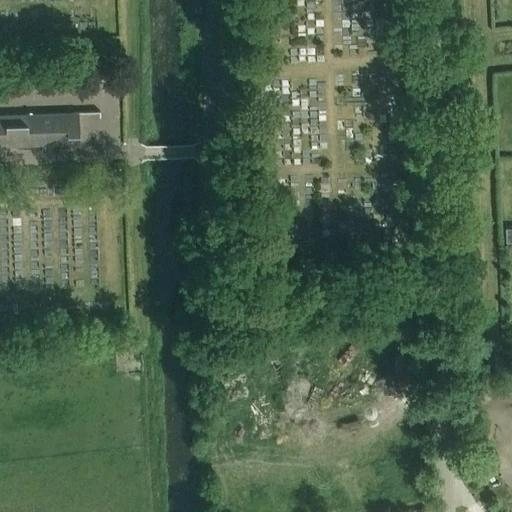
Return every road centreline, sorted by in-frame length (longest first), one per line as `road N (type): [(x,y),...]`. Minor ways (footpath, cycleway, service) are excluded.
road 1 (unclassified): [(210,0),(213,149),(233,269),(269,297),(439,274)]
road 2 (residential): [(439,274),(434,0)]
road 3 (residential): [(444,511),(439,274)]
